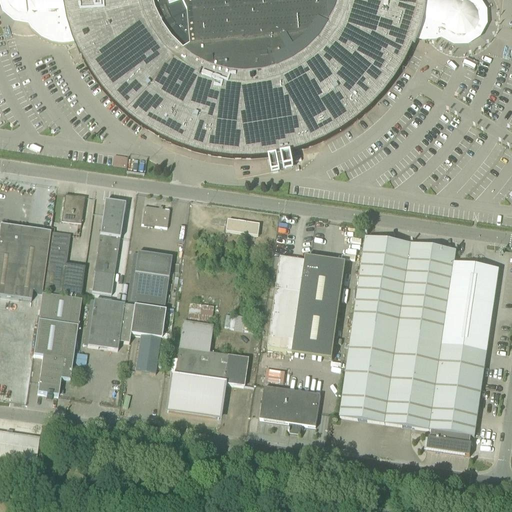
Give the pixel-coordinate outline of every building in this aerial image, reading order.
[(469,1),(465,0),(12,0),(11,9),(13,11),(15,14),(18,15),(21,16),(25,17),(28,17),(29,20),(31,23),(33,26),(35,29),(38,32),(41,34),(44,36),(47,38),(50,40),(54,41),(57,42),(61,42),(65,42),(68,42),(72,41),(76,40),(80,51),(84,61),(90,71),(96,80),(103,89),(110,98),(117,106),(126,113),(134,121),(143,127),(154,134),(169,142),(185,149),(202,154),(219,157),(236,159),(253,159),(270,158),(271,164),(272,167),(273,174),(279,173),(279,170),(293,168),(292,164),(289,154),(305,149),(320,143),(335,136),(349,127),(362,117),(374,106),(385,94),(395,81),(403,67),(411,53),(417,38),(420,38),(424,39),(427,39),(431,39),(434,39),(438,38),(441,36),(445,35),(448,33),(450,35),(452,36),(455,37),(458,38),(461,38),(464,38),(466,38),(473,25),(479,13),(478,10),(476,7),(474,5),(472,3),(469,1)] [(114,157),(114,167),(127,167),(127,157),(114,157)] [(81,228),(85,201),(85,200),(65,198),(61,225),(81,228)] [(91,295),(112,298),(125,208),(105,205),(91,295)] [(144,209),(141,227),(167,231),(170,213),(144,209)] [(0,227),(0,229),(0,298),(31,303),(33,293),(42,295),(50,234),(53,216),(45,215),(43,233),(0,227)] [(258,238),(260,226),(228,221),(227,233),(258,238)] [(50,234),(42,295),(81,300),(85,269),(66,266),(70,237),(50,234)] [(341,419),(413,430),(432,432),(431,440),(429,439),(427,452),(470,458),(472,446),(470,446),(471,438),(475,439),(499,271),(455,265),(456,253),(367,240),(341,419)] [(172,260),(138,255),(134,255),(127,304),(164,310),(172,260)] [(295,344),(306,263),(281,259),(268,351),(293,354),(293,356),(295,344)] [(306,263),(295,344),(334,349),(332,362),(333,362),(346,265),(306,259),(306,263)] [(52,401),(52,398),(58,399),(61,382),(70,383),(81,303),(42,297),(33,359),(43,360),(38,396),(47,397),(46,400),(52,401)] [(119,344),(128,345),(133,308),(94,302),(88,349),(118,353),(119,344)] [(211,324),(214,308),(190,304),(188,320),(211,324)] [(131,337),(141,339),(161,341),(162,341),(166,313),(133,308),(128,345),(129,345),(131,337)] [(233,326),(233,333),(244,334),(245,318),(235,317),(235,318),(226,317),(226,325),(233,326)] [(223,386),(244,389),(248,361),(210,356),(214,329),(183,325),(178,361),(173,360),(170,379),(172,380),(173,380),(168,412),(167,413),(168,414),(169,413),(218,420),(218,421),(219,421),(219,420),(219,419),(223,388),(224,387),(223,386)] [(156,377),(161,341),(141,339),(135,374),(156,377)] [(266,383),(276,384),(277,372),(267,371),(266,383)] [(300,427),(316,429),(321,397),(265,389),(260,421),(290,426),(289,434),(290,434),(290,433),(300,434),(300,427)] [(0,434),(0,459),(36,464),(40,440),(0,434)]
